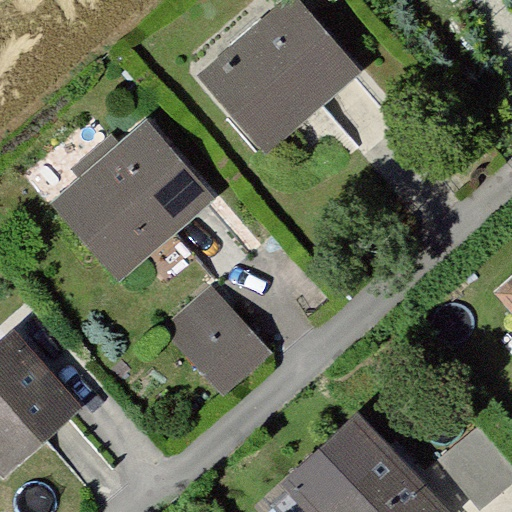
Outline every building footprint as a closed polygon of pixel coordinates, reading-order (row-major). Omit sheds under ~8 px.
[(279,0),(196,72),(265,153),(359,69),(300,0),(279,0)] [(58,204),(125,281),(215,198),(149,119),(58,204)] [(511,282),(497,296),(511,312),(511,282)] [(169,331),(226,396),(271,355),(214,289),(169,331)] [(0,341),(0,470),(5,477),(85,404),(17,327),(0,341)] [(283,491),(303,511),(453,511),(359,416),(283,491)]
